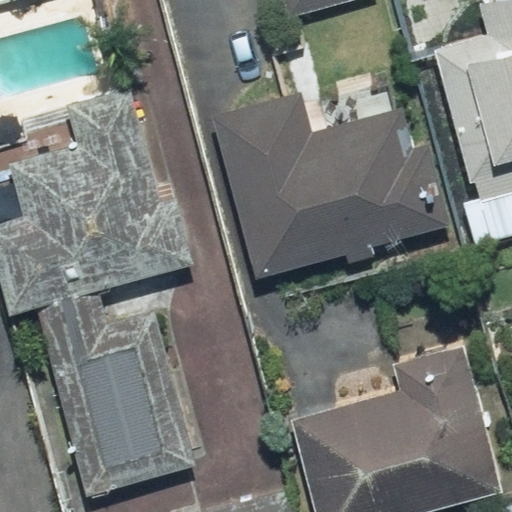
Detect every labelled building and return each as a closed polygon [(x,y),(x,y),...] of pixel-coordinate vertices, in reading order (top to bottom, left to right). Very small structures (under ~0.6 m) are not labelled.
[(293,0),(296,10),(331,0),(293,0)] [(511,0),(494,0),(500,22),(456,34),(494,186),(480,189),(490,228),(511,222),(511,0)] [(104,479),(206,453),(167,298),(127,308),(117,268),(214,244),(197,178),(173,184),(144,72),(78,89),(87,126),(21,143),(35,199),(9,206),(30,290),(54,284),(104,479)] [(315,73),(232,95),(276,256),(462,205),(429,86),(326,114),(315,73)] [(410,379),(309,407),(338,511),(378,511),(511,474),(511,453),(478,334),(403,355),(410,379)] [(292,511),(284,482),(189,506),(190,511),(292,511)]
